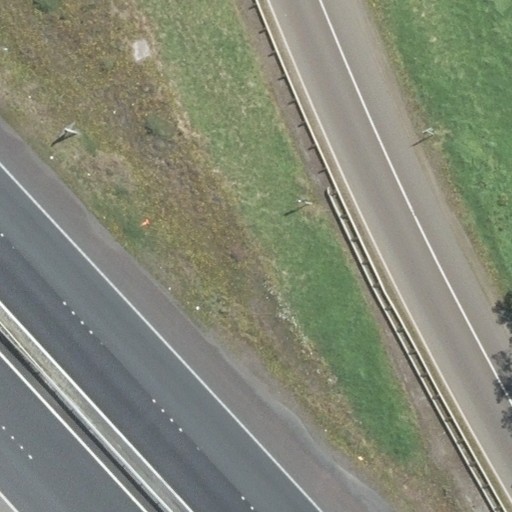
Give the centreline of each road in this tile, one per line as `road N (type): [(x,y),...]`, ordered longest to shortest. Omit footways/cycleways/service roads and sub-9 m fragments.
road 1 (motorway): [(294,0),(411,279),(511,451)]
road 2 (motorway): [(0,246),(245,511)]
